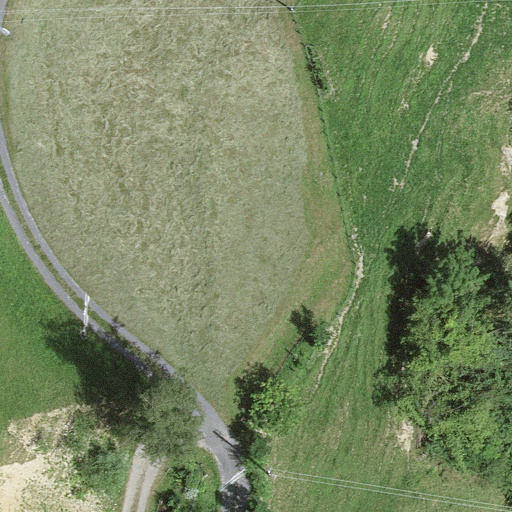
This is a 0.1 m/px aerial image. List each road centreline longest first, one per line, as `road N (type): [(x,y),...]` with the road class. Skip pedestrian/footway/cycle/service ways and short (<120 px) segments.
road 1 (track): [(0,115),(2,162),(39,255),(103,328),(175,382),(212,428),(235,478),(231,511)]
road 2 (track): [(135,511),(175,382)]
